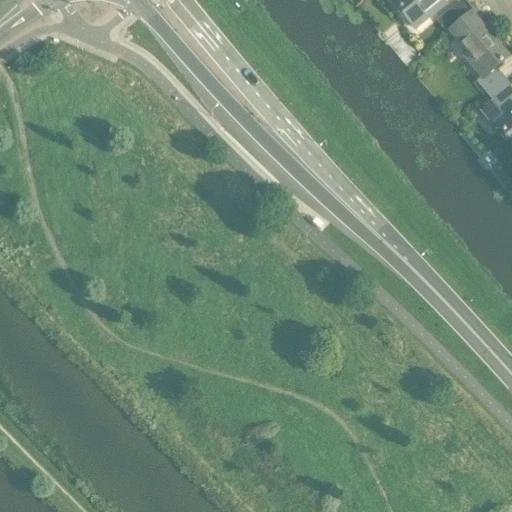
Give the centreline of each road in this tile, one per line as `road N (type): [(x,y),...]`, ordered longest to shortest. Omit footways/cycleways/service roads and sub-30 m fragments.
road 1 (secondary): [(511,380),(296,152)]
road 2 (secondary): [(134,0),(245,121),(296,152)]
road 3 (secondary): [(296,152),(177,0)]
